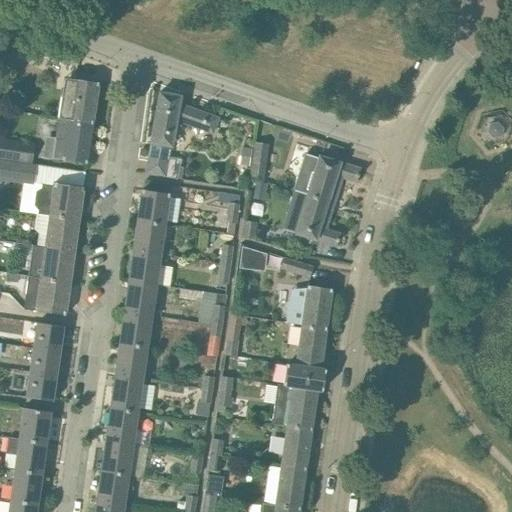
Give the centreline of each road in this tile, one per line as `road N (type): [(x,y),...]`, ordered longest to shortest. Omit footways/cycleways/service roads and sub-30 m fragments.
road 1 (residential): [(139,54),(64,511)]
road 2 (unclassified): [(334,511),(379,224),(404,149)]
road 3 (residential): [(404,149),(139,54)]
road 4 (unclassified): [(404,149),(428,90),(486,16)]
road 5 (residential): [(139,54),(0,0)]
